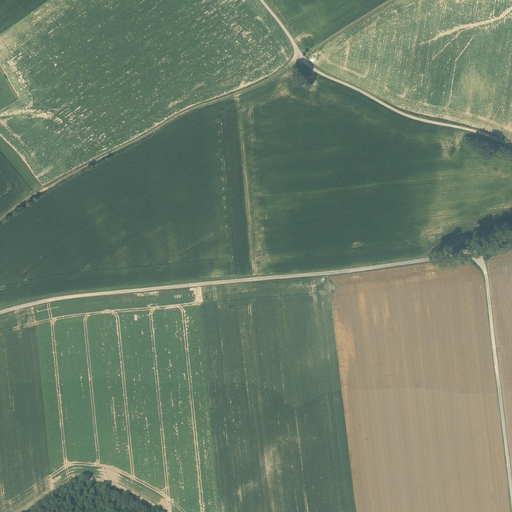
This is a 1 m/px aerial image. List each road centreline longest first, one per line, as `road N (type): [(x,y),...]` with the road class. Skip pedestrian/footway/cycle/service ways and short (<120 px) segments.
road 1 (unclassified): [(0,313),(67,297),(412,262),(511,240)]
road 2 (track): [(0,220),(178,115),(260,84),(302,57)]
road 3 (unclassified): [(260,0),(312,69),(411,117),(511,146)]
road 4 (track): [(473,249),(485,273),(511,498)]
